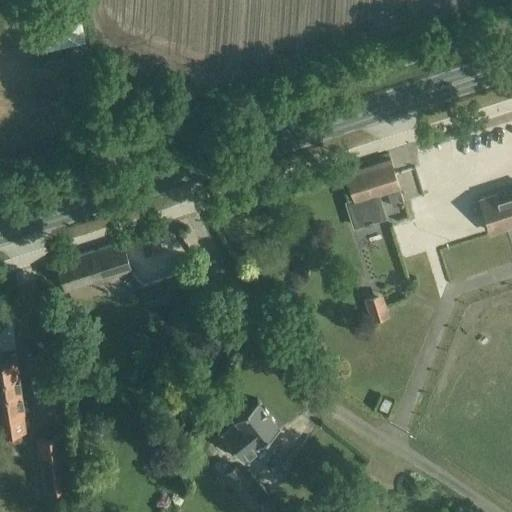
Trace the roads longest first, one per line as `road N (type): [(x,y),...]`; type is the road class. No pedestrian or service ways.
road 1 (primary): [(0,231),(511,66)]
road 2 (unclassified): [(497,511),(324,401),(237,292),(187,208)]
